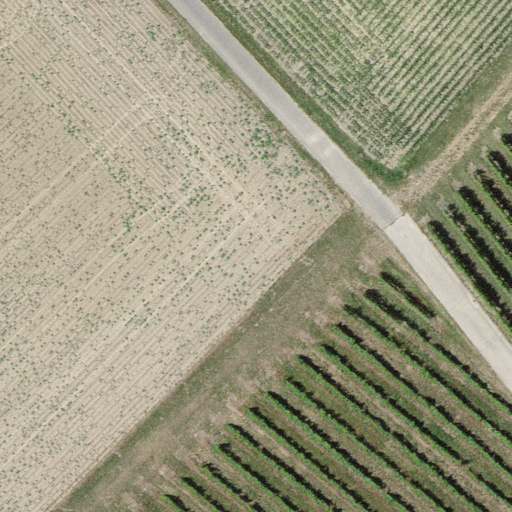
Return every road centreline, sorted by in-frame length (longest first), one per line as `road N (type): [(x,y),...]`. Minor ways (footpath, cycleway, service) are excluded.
road 1 (track): [(184,0),(389,217),(511,371)]
road 2 (track): [(511,71),(389,217)]
